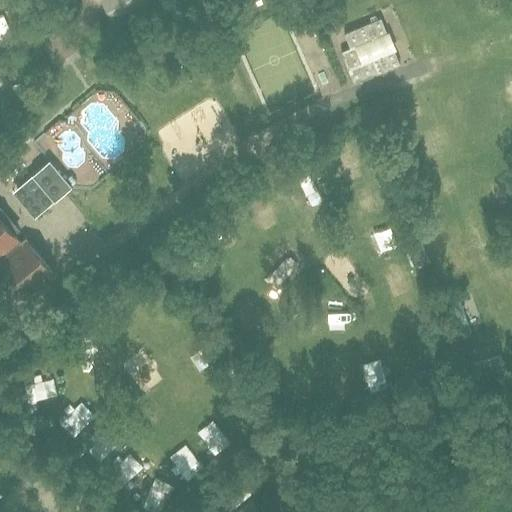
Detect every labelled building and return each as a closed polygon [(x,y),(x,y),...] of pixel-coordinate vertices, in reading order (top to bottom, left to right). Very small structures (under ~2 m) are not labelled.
[(101,0),(113,21),(149,0),(101,0)] [(350,47),(341,51),(354,83),(399,65),(380,18),(344,33),(350,47)] [(38,38),(54,63),(77,49),(61,24),(38,38)] [(14,25),(0,30),(0,48),(3,55),(23,47),(14,25)] [(180,45),(161,42),(158,60),(177,63),(180,45)] [(0,64),(0,97),(9,94),(0,64)] [(356,185),(376,173),(366,157),(346,169),(356,185)] [(71,184),(50,159),(33,173),(54,199),(71,184)] [(397,159),(383,165),(382,169),(386,177),(389,179),(403,173),(405,168),(401,160),(397,159)] [(267,230),(281,221),(270,203),(256,212),(267,230)] [(0,279),(1,280),(14,268),(32,289),(53,270),(25,238),(21,242),(0,217),(0,279)] [(418,246),(408,251),(416,266),(425,261),(418,246)] [(390,290),(414,278),(407,263),(383,274),(390,290)] [(459,300),(443,306),(457,344),(473,338),(459,300)] [(501,355),(466,366),(470,379),(505,368),(501,355)] [(242,379),(254,372),(255,370),(252,364),(249,363),(237,370),(235,373),(238,379),(242,379)] [(431,368),(416,372),(417,377),(433,373),(431,368)] [(39,394),(47,412),(63,405),(55,387),(39,394)] [(364,391),(349,397),(351,402),(366,396),(364,391)] [(288,485),(298,502),(314,492),(303,475),(288,485)]
